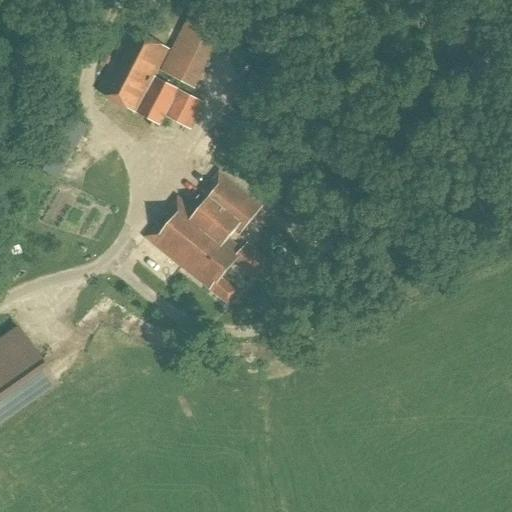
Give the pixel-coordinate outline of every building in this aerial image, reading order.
[(202,0),(196,0),(160,72),(195,90),(233,16),(202,0)] [(190,130),(203,103),(190,96),(154,78),(169,50),(162,45),(138,32),(130,27),(97,91),(160,126),(164,117),(190,130)] [(58,179),(88,126),(55,107),(25,159),(58,179)] [(262,207),(218,172),(211,181),(215,184),(208,193),(203,190),(189,208),(177,197),(166,212),(174,221),(167,230),(156,223),(145,237),(227,303),(237,291),(221,278),(235,261),(253,275),(265,259),(246,244),(242,250),(228,239),(234,231),(239,235),(262,207)] [(0,422),(56,383),(17,327),(0,339),(0,422)]
